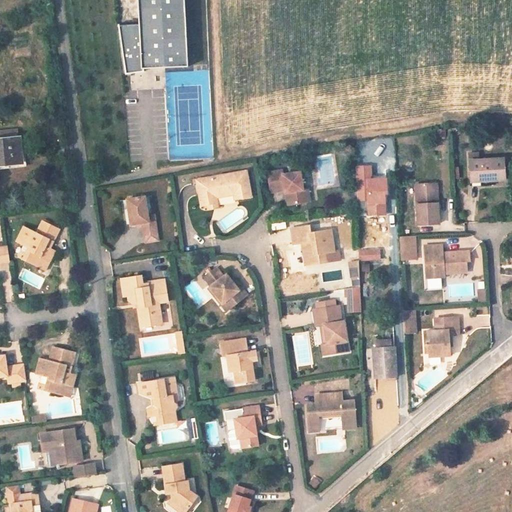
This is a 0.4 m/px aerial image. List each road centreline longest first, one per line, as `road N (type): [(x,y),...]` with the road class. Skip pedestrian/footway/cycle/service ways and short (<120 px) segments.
road 1 (unclassified): [(101,310),(62,0)]
road 2 (residential): [(303,511),(269,278),(252,246)]
road 3 (unclassified): [(510,345),(315,511)]
road 4 (unclassified): [(132,511),(101,310)]
road 5 (residential): [(491,225),(499,328),(510,345)]
